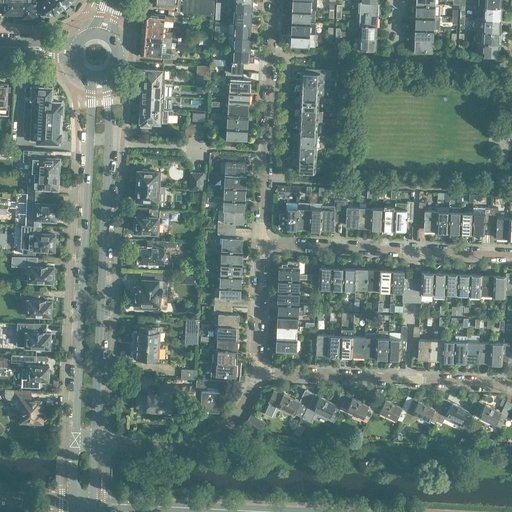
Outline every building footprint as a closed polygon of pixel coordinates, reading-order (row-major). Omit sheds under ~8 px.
[(12,12),(12,0),(0,0),(0,7),(3,7),(3,12),(5,12),(5,13),(10,13),(10,12),(12,12)] [(24,12),(24,0),(12,0),(12,12),(18,12),(18,13),(22,14),(22,12),(24,12)] [(36,13),(36,0),(24,0),(24,12),(24,15),(33,16),(33,13),(36,13)] [(36,0),(36,13),(37,13),(37,12),(51,12),(53,11),(54,13),(63,6),(65,10),(70,6),(68,3),(71,0),(36,0)] [(213,15),(213,0),(174,0),(175,5),(177,5),(177,11),(182,12),(213,15)] [(252,12),(253,0),(244,0),(234,0),(234,12),(252,12)] [(292,0),(293,9),(311,10),(317,11),(316,0),(292,0)] [(378,13),(378,1),(360,0),(360,12),(378,13)] [(434,16),(434,4),(416,3),(416,15),(434,16)] [(501,19),(502,7),(484,6),(483,18),(501,19)] [(311,10),(293,9),(292,22),(310,22),(311,10)] [(252,24),(252,12),(234,12),(234,23),(252,24)] [(377,25),(378,13),(360,12),(359,25),(377,25)] [(144,23),(168,26),(168,20),(174,21),(174,16),(145,13),(145,17),(143,18),(143,21),(144,23)] [(433,28),(434,16),(416,15),(415,27),(433,28)] [(501,31),(501,19),(483,18),(483,30),(501,31)] [(316,23),(310,22),(292,22),(291,33),(309,34),(315,34),(316,23)] [(169,26),(168,26),(144,23),(144,25),(142,25),(142,30),(143,30),(143,34),(173,37),(173,32),(168,31),(169,26)] [(251,36),(252,24),(234,23),(233,36),(251,36)] [(377,37),(377,25),(359,25),(359,36),(377,37)] [(433,40),(433,28),(415,27),(415,39),(433,40)] [(500,43),(501,31),(483,30),(482,42),(500,43)] [(309,46),(309,34),(291,33),(291,45),(309,46)] [(172,47),(173,37),(143,34),(143,38),(141,38),(141,43),(142,44),(142,45),(166,47),(172,47)] [(251,48),(251,36),(233,36),(233,47),(251,48)] [(376,49),(377,37),(359,36),(358,48),(376,49)] [(432,52),(433,40),(415,39),(414,51),(432,52)] [(500,55),(500,43),(482,42),(481,54),(500,55)] [(165,52),(166,47),(142,45),(142,46),(140,47),(140,50),(142,52),(141,52),(140,55),(141,55),(166,58),(166,63),(173,63),(174,58),(171,58),(171,52),(165,52)] [(250,61),(251,48),(233,47),(232,55),(230,55),(230,59),(226,59),(225,66),(231,66),(243,67),(243,60),(250,61)] [(143,77),(142,82),(164,83),(165,70),(145,69),(145,68),(144,68),(144,69),(143,69),(140,69),(140,77),(143,77)] [(211,80),(211,72),(197,71),(197,79),(211,80)] [(251,79),(249,79),(243,78),(243,72),(231,71),(231,72),(226,72),(225,90),(230,90),(249,91),(249,83),(250,83),(251,79)] [(300,83),(300,84),(319,85),(319,78),(320,78),(320,73),(320,72),(301,71),(301,72),(297,72),(297,71),(295,77),(296,77),(296,75),(301,75),(301,77),(300,83)] [(164,95),(164,83),(142,82),(142,87),(141,87),(140,94),(164,95)] [(8,90),(8,83),(0,83),(0,121),(3,121),(3,105),(9,105),(10,91),(8,90)] [(319,85),(300,84),(297,84),(296,83),(295,89),(296,87),(301,88),(301,89),(300,89),(300,96),(319,97),(324,98),(324,85),(319,85)] [(29,141),(59,143),(60,140),(62,140),(62,132),(60,132),(61,122),(61,112),(63,112),(63,104),(61,104),(62,101),(52,100),(52,98),(52,87),(32,86),(32,87),(29,141)] [(248,103),(249,91),(230,90),(230,102),(248,103)] [(163,109),(164,95),(140,94),(140,102),(141,102),(141,108),(163,109)] [(319,103),(319,97),(300,96),(296,96),(294,102),(295,102),(295,100),(300,100),(300,102),(299,108),(299,109),(318,109),(318,103),(319,103)] [(248,115),(248,103),(230,102),(229,114),(248,115)] [(173,109),(163,109),(141,108),(141,121),(142,121),(142,124),(150,124),(150,122),(168,122),(168,114),(173,115),(173,109)] [(318,109),(299,109),(295,108),(294,114),(295,112),(300,112),(299,114),(299,121),(298,121),(318,122),(317,122),(318,118),(318,115),(318,110),(318,109)] [(247,127),(248,115),(229,114),(228,126),(247,127)] [(318,122),(298,121),(295,121),(294,121),(293,127),(294,127),(294,125),(299,125),(299,127),(298,133),(317,134),(317,130),(317,128),(318,122)] [(247,139),(247,127),(228,126),(228,137),(222,137),(222,144),(239,145),(240,139),(247,139)] [(317,134),(298,133),(294,133),(293,139),(293,137),(298,137),(298,139),(298,145),(297,145),(297,146),(317,147),(317,146),(316,146),(317,142),(317,140),(317,134)] [(317,147),(297,146),(294,146),(293,145),(292,151),(293,149),(298,150),(298,151),(297,151),(297,158),(316,159),(316,152),(317,147)] [(29,172),(39,172),(60,173),(60,164),(59,164),(59,158),(43,157),(43,151),(30,150),(29,172)] [(245,162),(239,162),(239,156),(221,155),(221,162),(227,162),(227,173),(245,174),(245,162)] [(316,159),(297,158),(293,158),(292,164),(292,162),(297,162),(297,164),(296,170),(296,171),(316,172),(316,171),(315,171),(316,165),(316,159)] [(136,180),(136,185),(163,186),(164,180),(160,180),(161,171),(149,171),(147,169),(143,169),(141,170),(138,170),(138,180),(136,180)] [(59,182),(60,173),(39,172),(39,181),(34,181),(34,186),(28,186),(28,193),(42,193),(42,187),(57,188),(58,182),(59,182)] [(244,186),(245,174),(227,173),(226,185),(244,186)] [(165,186),(163,186),(136,185),(136,189),(137,189),(137,200),(140,200),(142,202),(145,202),(147,200),(165,201),(165,186)] [(244,198),(244,186),(226,185),(225,197),(244,198)] [(287,191),(289,191),(295,192),(295,194),(299,194),(299,186),(287,185),(287,191)] [(56,210),(56,204),(41,203),(42,193),(28,193),(26,225),(41,226),(42,218),(57,219),(58,210),(56,210)] [(243,210),(244,198),(225,197),(225,209),(243,210)] [(340,221),(341,200),(334,200),(334,206),(322,205),(321,228),(334,228),(334,221),(340,221)] [(358,225),(358,207),(347,206),(348,200),(341,200),(340,221),(346,221),(346,225),(358,225)] [(406,228),(407,221),(413,221),(414,201),(407,201),(407,209),(395,209),(394,227),(406,228)] [(436,229),(437,210),(425,210),(426,202),(419,201),(418,221),(424,222),(424,229),(436,229)] [(322,209),(322,205),(322,204),(310,203),(310,208),(309,227),(321,228),(322,209)] [(448,230),(449,211),(449,207),(437,206),(437,210),(436,229),(448,230)] [(297,227),(298,208),(286,207),(285,226),(297,227)] [(370,226),(371,207),(358,207),(358,225),(370,226)] [(382,227),(383,208),(371,207),(370,226),(382,227)] [(484,231),(485,225),(491,225),(491,207),(485,207),(473,207),(473,212),(472,231),(484,231)] [(509,237),(510,218),(498,217),(498,207),(491,207),(491,225),(497,225),(496,236),(509,237)] [(309,227),(310,208),(298,208),(297,227),(309,227)] [(394,227),(395,209),(383,208),(382,227),(394,227)] [(157,223),(163,224),(168,224),(168,218),(177,219),(178,217),(180,217),(180,212),(178,211),(178,210),(154,209),(154,210),(154,215),(153,215),(153,216),(144,216),(144,215),(138,214),(138,216),(136,216),(136,223),(134,224),(134,229),(135,230),(135,231),(137,231),(142,232),(143,231),(148,231),(149,233),(154,233),(155,232),(159,232),(159,231),(157,231),(157,223)] [(243,223),(243,210),(225,209),(224,221),(218,221),(218,228),(236,228),(236,222),(243,223)] [(460,230),(461,211),(449,211),(448,230),(460,230)] [(472,231),(473,212),(461,211),(460,230),(472,231)] [(41,233),(41,226),(26,225),(22,225),(22,232),(30,233),(29,248),(54,249),(54,248),(56,248),(56,241),(54,241),(54,234),(41,233)] [(242,238),(235,237),(235,231),(218,231),(217,237),(223,238),(223,249),(241,250),(242,238)] [(167,241),(151,240),(149,240),(149,246),(148,246),(148,248),(140,248),(140,262),(164,263),(165,247),(167,247),(167,241)] [(241,262),(241,250),(223,249),(222,261),(241,262)] [(37,256),(26,256),(13,256),(12,265),(31,266),(30,280),(53,281),(53,280),(54,279),(54,274),(53,272),(53,266),(47,266),(47,263),(44,263),(43,265),(37,265),(37,256)] [(240,274),(241,262),(222,261),(222,273),(240,274)] [(281,265),(280,278),(299,279),(299,266),(281,265)] [(333,267),(324,267),(324,265),(321,265),(321,267),(320,267),(319,281),(319,285),(332,286),(333,267)] [(343,286),(344,268),(333,267),(332,286),(343,286)] [(355,287),(356,268),(344,268),(343,286),(355,287)] [(367,288),(368,269),(356,268),(355,287),(367,288)] [(379,288),(380,270),(368,269),(367,288),(379,288)] [(391,289),(392,270),(380,270),(379,288),(391,289)] [(403,289),(404,278),(404,271),(392,270),(391,289),(403,289)] [(433,291),(434,272),(422,271),(421,278),(416,278),(415,290),(421,290),(421,296),(433,296),(433,291)] [(445,291),(446,273),(434,272),(433,291),(445,291)] [(143,286),(141,286),(136,286),(136,287),(138,287),(138,292),(135,292),(135,303),(142,303),(142,308),(145,308),(145,309),(152,309),(152,308),(159,309),(159,294),(166,295),(167,277),(163,277),(163,274),(150,273),(150,280),(143,279),(143,286)] [(240,286),(240,274),(222,273),(221,285),(240,286)] [(457,292),(458,273),(446,273),(445,291),(457,292)] [(469,292),(470,274),(458,273),(457,292),(469,292)] [(481,297),(481,293),(482,274),(470,274),(469,292),(469,296),(481,297)] [(493,294),(494,275),(482,274),(481,293),(493,294)] [(494,275),(493,294),(505,294),(505,288),(506,275),(494,275)] [(298,290),(299,279),(280,278),(279,290),(298,290)] [(239,298),(240,286),(221,285),(221,297),(215,296),(214,303),(232,304),(232,298),(239,298)] [(52,306),(52,300),(46,300),(46,297),(42,297),(43,291),(21,290),(21,296),(29,296),(28,314),(51,315),(51,314),(52,313),(52,308),(52,306)] [(298,302),(298,290),(279,290),(279,302),(298,302)] [(297,314),(298,302),(279,302),(278,314),(297,314)] [(238,314),(232,313),(232,307),(214,306),(214,313),(220,313),(219,325),(238,326),(238,314)] [(297,326),(297,314),(278,314),(278,326),(297,326)] [(187,318),(186,333),(199,334),(199,319),(187,318)] [(27,338),(27,346),(50,347),(50,346),(51,345),(51,340),(50,338),(50,332),(44,332),(44,329),(40,329),(40,331),(33,331),(31,331),(31,322),(18,322),(17,336),(27,338)] [(133,338),(133,340),(159,341),(160,326),(134,325),(134,331),(132,331),(132,338),(133,338)] [(237,338),(238,326),(219,325),(219,337),(237,338)] [(296,338),(297,326),(278,326),(277,338),(296,338)] [(198,344),(199,334),(186,333),(185,343),(198,344)] [(316,353),(328,353),(329,334),(317,334),(317,339),(316,353)] [(340,354),(341,335),(329,334),(328,353),(340,354)] [(352,354),(353,335),(341,335),(340,354),(352,354)] [(364,355),(365,336),(353,335),(352,354),(364,355)] [(466,360),(467,341),(467,336),(455,335),(455,340),(454,359),(466,360)] [(376,355),(377,336),(365,336),(364,355),(376,355)] [(388,356),(389,337),(377,336),(376,355),(388,356)] [(237,350),(237,338),(219,337),(218,349),(237,350)] [(400,357),(401,350),(406,350),(407,338),(401,338),(389,337),(388,356),(400,357)] [(295,351),(296,338),(277,338),(277,350),(295,351)] [(431,339),(419,339),(413,338),(412,357),(430,358),(431,339)] [(442,359),(443,340),(431,339),(430,358),(442,359)] [(158,358),(159,341),(133,340),(133,348),(132,348),(131,355),(132,355),(132,357),(143,357),(143,359),(151,359),(151,358),(158,358)] [(454,359),(455,340),(443,340),(442,359),(454,359)] [(478,360),(479,341),(467,341),(466,360),(478,360)] [(490,361),(491,342),(479,341),(478,360),(490,361)] [(503,342),(491,342),(490,361),(502,361),(503,347),(503,342)] [(236,362),(237,350),(218,349),(217,361),(236,362)] [(36,364),(36,355),(15,354),(14,361),(29,362),(29,369),(24,369),(23,385),(39,386),(39,379),(48,380),(49,365),(36,364)] [(236,374),(236,362),(217,361),(217,372),(211,372),(211,375),(206,375),(206,379),(214,379),(229,380),(229,374),(236,374)] [(197,370),(182,369),(182,370),(183,370),(182,377),(182,378),(196,379),(197,370)] [(196,378),(196,386),(196,396),(195,410),(207,410),(207,411),(208,411),(208,410),(219,411),(220,393),(214,392),(214,379),(206,379),(196,378)] [(147,407),(147,409),(171,410),(171,409),(175,409),(175,401),(171,401),(172,395),(188,395),(189,385),(175,385),(175,386),(160,386),(160,394),(148,393),(148,395),(140,395),(137,397),(137,405),(139,407),(147,407)] [(22,410),(21,420),(42,421),(42,420),(43,420),(44,420),(45,419),(46,418),(47,417),(47,416),(47,415),(47,414),(46,414),(46,413),(45,413),(45,412),(44,412),(43,412),(43,410),(40,410),(41,400),(31,399),(32,391),(14,390),(14,398),(19,399),(19,410),(22,410)] [(308,405),(313,393),(306,390),(300,401),(283,393),(283,394),(274,390),(269,401),(264,411),(263,412),(272,417),(273,415),(278,405),(279,405),(278,405),(284,408),(302,416),(308,405)] [(341,407),(347,395),(341,392),(336,404),(313,393),(308,405),(336,418),(341,407)] [(374,408),(380,396),(374,394),(369,405),(347,395),(341,407),(369,420),(374,408)] [(402,421),(410,404),(413,398),(407,395),(402,407),(380,396),(374,408),(402,421)] [(437,420),(446,400),(446,399),(440,397),(435,408),(413,398),(410,404),(415,407),(413,412),(435,423),(437,420)] [(474,413),(479,401),(478,401),(474,399),(474,398),(468,410),(450,402),(446,400),(437,420),(443,423),(447,414),(468,424),(474,413)] [(501,426),(507,414),(511,402),(507,400),(501,411),(479,401),(474,413),(501,426)] [(260,429),(264,422),(252,414),(247,421),(260,429)]
